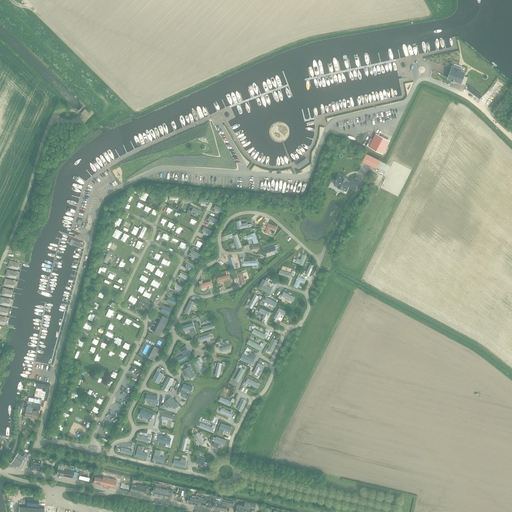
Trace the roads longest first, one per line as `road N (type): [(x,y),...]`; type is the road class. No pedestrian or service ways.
road 1 (unclassified): [(22,472),(47,407),(101,198),(166,167),(308,175)]
road 2 (residential): [(210,511),(22,472)]
road 3 (unclassified): [(418,77),(405,103),(330,122),(308,175)]
